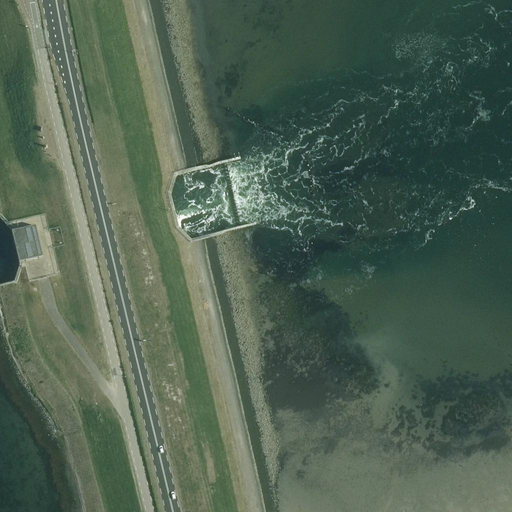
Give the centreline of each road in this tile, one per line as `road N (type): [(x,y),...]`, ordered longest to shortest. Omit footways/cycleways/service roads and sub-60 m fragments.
road 1 (unclassified): [(148,511),(30,0)]
road 2 (primary): [(82,134),(171,511)]
road 3 (primary): [(82,134),(57,0)]
road 4 (primary): [(50,8),(82,134)]
